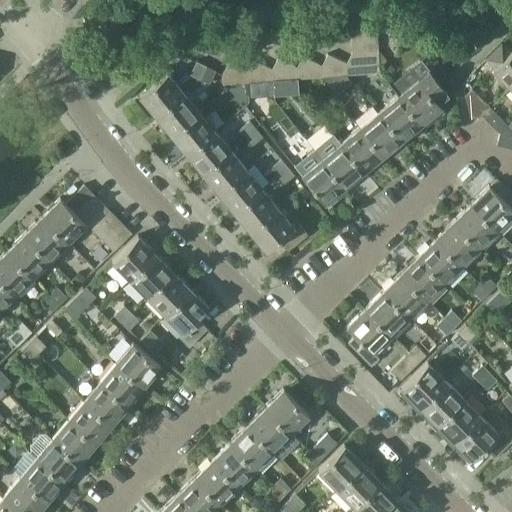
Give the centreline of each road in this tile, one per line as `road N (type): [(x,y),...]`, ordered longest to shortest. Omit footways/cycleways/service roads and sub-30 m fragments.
road 1 (residential): [(281,331),(153,201),(24,30)]
road 2 (residential): [(281,331),(475,143)]
road 3 (residential): [(100,511),(281,331)]
road 4 (residential): [(460,511),(281,331)]
